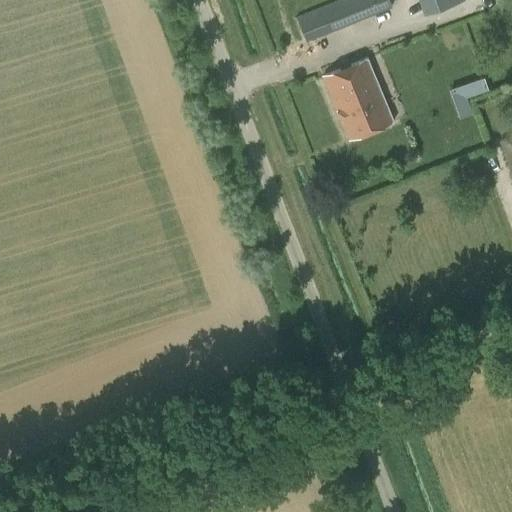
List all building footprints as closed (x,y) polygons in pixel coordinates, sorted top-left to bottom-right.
[(310,38),(392,6),(389,0),(337,0),(301,14),(310,38)] [(424,0),(428,10),(457,0),(424,0)] [(463,21),(441,28),(449,53),(471,46),(463,21)] [(395,118),(383,90),(377,92),(364,60),(323,77),(348,138),(395,118)] [(511,179),(511,134),(498,140),(511,179)]
